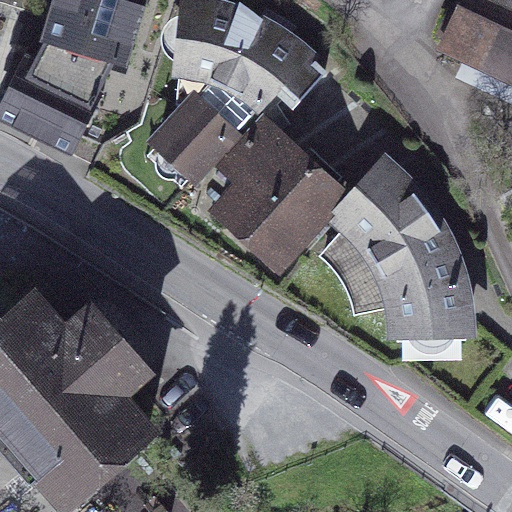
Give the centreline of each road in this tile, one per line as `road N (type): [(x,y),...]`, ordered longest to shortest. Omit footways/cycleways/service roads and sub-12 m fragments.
road 1 (residential): [(0,164),(80,204),(304,344),(511,494)]
road 2 (residential): [(511,260),(460,142),(371,19),(342,0)]
